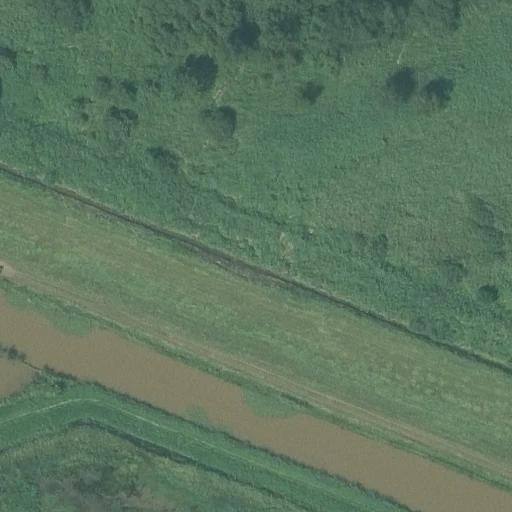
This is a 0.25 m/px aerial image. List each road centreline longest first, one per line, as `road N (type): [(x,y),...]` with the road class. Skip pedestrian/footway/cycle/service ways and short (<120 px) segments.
road 1 (track): [(368,511),(103,404),(70,403),(0,426)]
road 2 (track): [(280,378),(0,266)]
road 3 (track): [(280,378),(511,472)]
